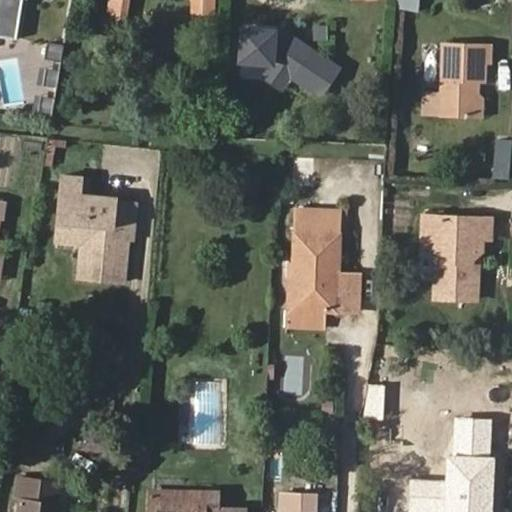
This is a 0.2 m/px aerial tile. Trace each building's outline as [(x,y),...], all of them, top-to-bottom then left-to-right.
[(420,9),(421,0),(396,0),(396,8),(420,9)] [(0,18),(0,25),(23,29),(26,6),(3,2),(0,18)] [(211,10),(212,3),(192,2),(192,9),(211,10)] [(213,27),(198,26),(198,38),(213,38),(213,27)] [(285,89),(312,49),(284,30),(279,38),(275,34),(275,30),(243,28),(241,60),(273,62),(264,75),(285,89)] [(475,112),(476,94),(476,90),(470,81),(470,76),(483,76),(483,59),(488,59),(488,42),(442,40),(440,111),(475,112)] [(316,144),(293,144),(293,173),(316,173),(316,144)] [(82,172),(65,169),(62,187),(80,190),(82,172)] [(80,190),(62,187),(57,216),(72,218),(70,238),(80,240),(86,240),(82,273),(123,278),(128,235),(132,235),(136,198),(117,196),(117,193),(80,190)] [(495,214),(440,210),(440,215),(426,214),(424,240),(440,242),(438,294),(480,296),(481,270),(474,267),(475,254),(482,251),(486,252),(487,237),(494,237),(495,214)] [(335,316),(342,316),(343,278),(336,278),(337,236),(338,215),(296,214),(295,235),(292,314),(323,315),(335,316)] [(72,218),(57,216),(55,237),(70,238),(72,218)] [(86,240),(80,240),(77,272),(82,273),(86,240)] [(342,316),(353,317),(354,279),(343,278),(342,316)] [(322,331),(323,315),(292,314),(292,330),(322,331)] [(225,448),(226,418),(186,416),(185,446),(225,448)] [(490,511),(495,419),(454,417),(451,482),(409,479),(407,511),(490,511)] [(54,511),(55,503),(58,480),(17,475),(14,498),(23,499),(20,511),(54,511)] [(151,491),(151,503),(177,504),(177,492),(151,491)] [(177,504),(151,503),(150,511),(238,511),(215,511),(216,494),(201,493),(177,492),(177,504)] [(281,492),(280,511),(313,511),(314,492),(281,492)] [(54,511),(61,511),(63,504),(55,503),(54,511)]
